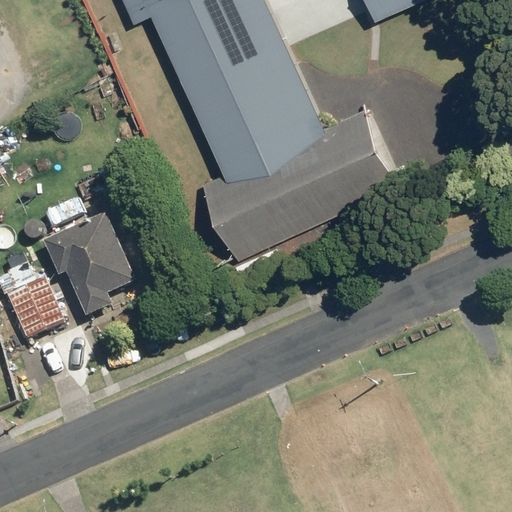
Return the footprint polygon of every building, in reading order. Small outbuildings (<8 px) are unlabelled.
[(146,0),(217,154),(191,166),(224,237),(387,162),(354,91),(322,105),(273,0),(146,0)] [(432,0),(366,0),(377,24),(432,0)] [(46,216),(54,231),(89,214),(81,198),(46,216)] [(138,285),(108,217),(44,245),(59,280),(68,276),(87,321),(114,309),(109,298),(138,285)] [(0,315),(9,311),(11,310),(26,343),(33,340),(68,325),(48,279),(38,283),(30,264),(8,273),(14,288),(1,293),(0,293),(0,315)] [(28,345),(8,350),(27,416),(47,411),(28,345)]
